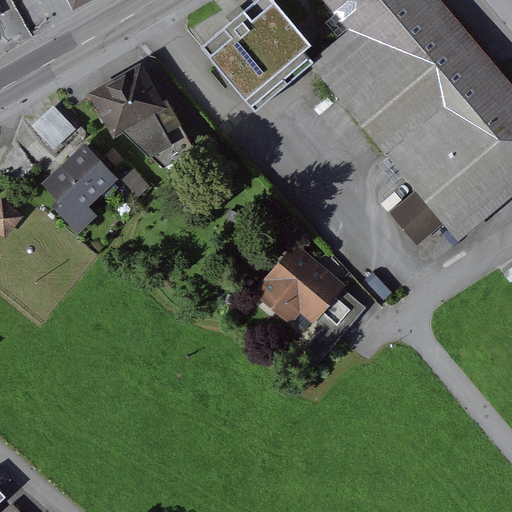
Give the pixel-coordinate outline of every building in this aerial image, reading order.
[(259,0),(205,44),(241,87),(309,31),(282,0),(259,0)] [(451,244),(511,195),(511,86),(439,0),(314,0),(341,32),(301,64),(451,244)] [(104,142),(114,137),(160,170),(190,153),(165,108),(158,112),(134,70),(80,100),(104,142)] [(34,125),(57,149),(79,127),(56,103),(34,125)] [(83,151),(30,199),(68,240),(91,219),(83,210),(113,184),(83,151)] [(0,205),(0,236),(3,239),(21,218),(2,203),(0,205)] [(295,303),(313,317),(339,285),(286,241),(242,294),(279,323),(295,303)] [(304,352),(320,364),(342,335),(325,323),(304,352)] [(22,511),(0,490),(0,511),(22,511)]
